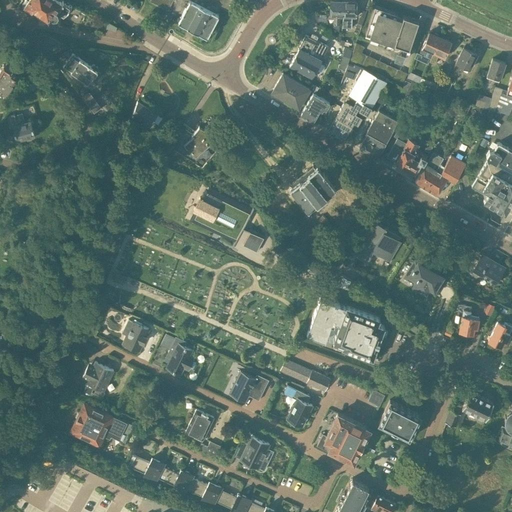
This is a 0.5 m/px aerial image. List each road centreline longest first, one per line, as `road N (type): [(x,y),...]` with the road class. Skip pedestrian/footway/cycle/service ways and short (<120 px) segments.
road 1 (secondary): [(511,249),(223,79)]
road 2 (residential): [(300,444),(87,337)]
road 3 (residential): [(0,161),(56,157),(73,148),(88,123),(15,19)]
road 4 (residential): [(390,489),(409,485),(456,367),(511,385)]
road 5 (unknown): [(443,402),(289,346)]
road 6 (residential): [(163,45),(138,48),(15,19)]
